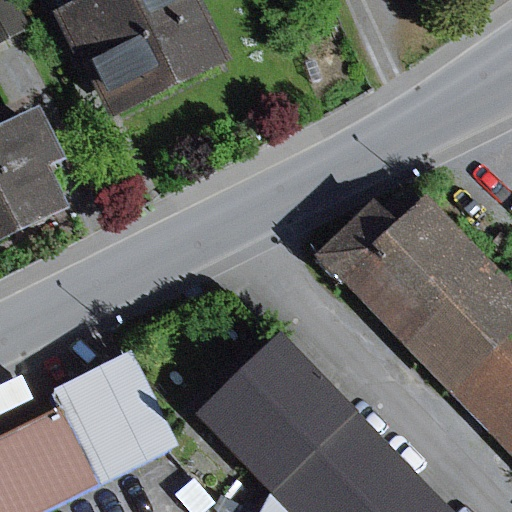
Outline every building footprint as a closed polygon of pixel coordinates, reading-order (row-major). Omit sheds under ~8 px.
[(0,0),(0,43),(39,24),(27,0),(0,0)] [(204,0),(77,0),(59,9),(115,122),(235,64),(204,0)] [(48,101),(0,124),(0,244),(78,207),(56,163),(74,154),(48,101)] [(511,302),(417,199),(331,278),(444,401),(511,338),(511,302)] [(511,338),(444,401),(511,468),(511,338)] [(287,342),(201,415),(270,496),(356,423),(287,342)] [(60,414),(0,442),(0,511),(54,511),(167,458),(121,363),(52,396),(60,414)] [(441,511),(356,423),(270,496),(286,511),(441,511)]
